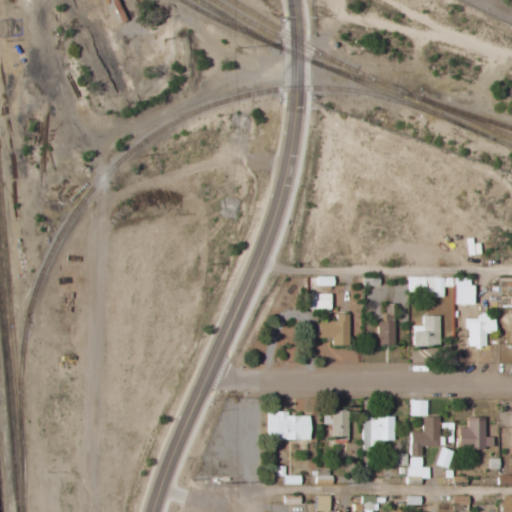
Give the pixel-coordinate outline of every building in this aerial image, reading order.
[(431,291),(431,297),(440,297),(440,287),(450,287),(450,276),(405,278),(405,292),(431,291)] [(469,278),(451,278),(450,304),(468,305),(469,278)] [(327,294),(301,294),(301,309),(327,310),(327,294)] [(327,345),(346,346),(347,314),(333,314),(333,322),(315,321),(314,338),(327,338),(327,345)] [(483,346),(482,332),(492,332),(491,314),(476,314),(476,319),(464,319),(465,346),(483,346)] [(437,316),(420,315),(420,326),(409,326),(409,347),(437,347),(437,316)] [(392,346),(392,322),(375,321),(374,346),(392,346)] [(424,401),(407,400),(407,416),(424,416),(424,401)] [(320,410),(320,425),(328,425),(327,441),(344,442),(346,410),(320,410)] [(305,416),(284,416),(284,412),(265,411),(264,439),(305,440),(305,416)] [(437,447),(436,417),(419,417),(419,432),(406,432),(407,477),(427,477),(427,467),(419,467),(419,447),(437,447)] [(456,428),(456,449),(490,449),(490,436),(482,437),(482,417),(464,418),(464,428),(456,428)] [(432,465),(444,469),(449,451),(437,447),(432,465)] [(404,466),(404,454),(395,454),(395,465),(404,466)] [(328,484),(327,469),(313,470),(313,485),(328,484)] [(508,475),(495,475),(495,486),(508,486),(508,475)] [(281,485),(297,485),(297,476),(281,476),(281,485)] [(326,495),(312,496),(313,511),(327,511),(326,495)] [(372,496),(359,496),(359,511),(371,511),(372,496)] [(465,496),(450,496),(450,506),(465,506),(465,496)] [(497,511),(508,511),(508,496),(498,496),(497,511)]
